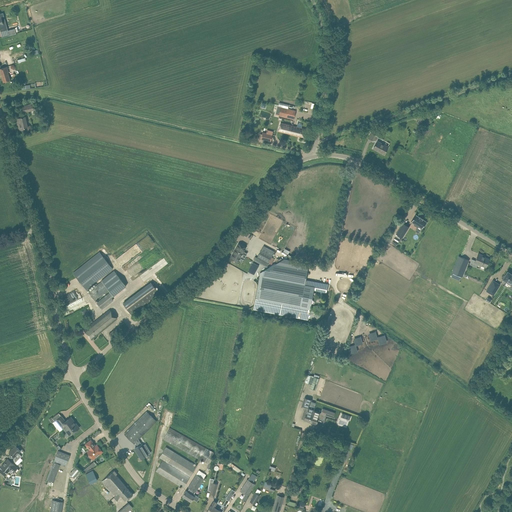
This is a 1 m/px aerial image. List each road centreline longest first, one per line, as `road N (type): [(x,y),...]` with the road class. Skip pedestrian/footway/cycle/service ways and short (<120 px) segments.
road 1 (unclassified): [(71,373),(198,280),(274,179),(314,156)]
road 2 (tertiary): [(71,373),(0,124)]
road 3 (track): [(511,73),(316,142)]
road 4 (unclassified): [(355,158),(511,255)]
road 5 (tertiary): [(184,511),(132,474),(71,373)]
road 6 (unclassified): [(314,156),(323,47),(308,0)]
